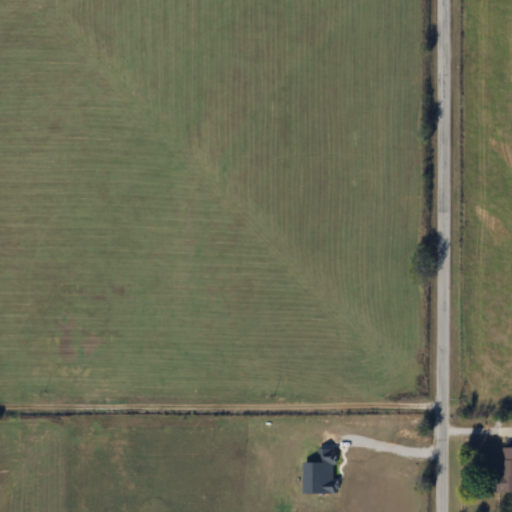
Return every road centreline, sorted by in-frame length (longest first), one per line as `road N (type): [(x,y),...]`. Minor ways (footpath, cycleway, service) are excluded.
road 1 (residential): [(443,511),(443,0)]
road 2 (residential): [(0,407),(443,409)]
